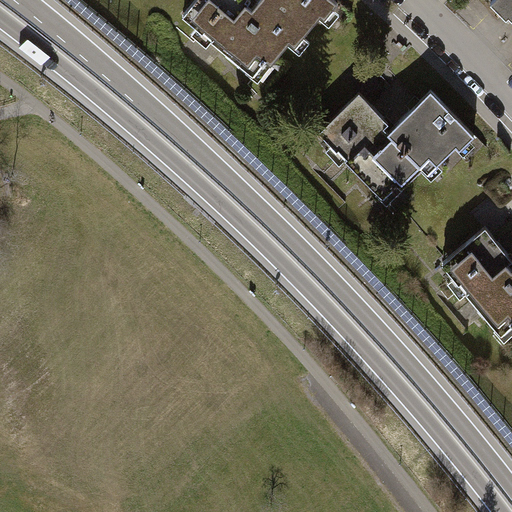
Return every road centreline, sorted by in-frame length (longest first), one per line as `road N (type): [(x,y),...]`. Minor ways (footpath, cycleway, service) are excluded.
road 1 (trunk): [(0,19),(275,256),(500,511)]
road 2 (trunk): [(511,485),(288,233),(26,0)]
road 3 (residential): [(412,0),(511,99)]
